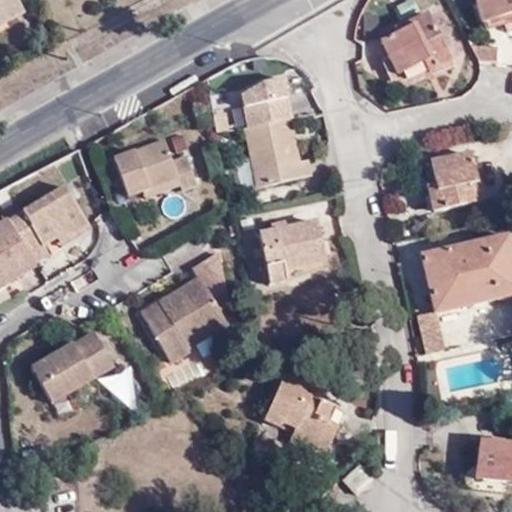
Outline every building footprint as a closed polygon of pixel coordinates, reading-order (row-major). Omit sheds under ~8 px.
[(0,0),(0,16),(4,25),(21,16),(13,0),(0,0)] [(511,0),(473,0),(475,3),(471,4),(477,24),(511,15),(511,0)] [(425,58),(429,66),(431,68),(448,58),(424,13),(402,24),(404,26),(376,42),(394,75),(400,72),(425,58)] [(404,80),(429,66),(425,58),(400,72),(404,80)] [(286,121),(242,133),(255,190),(311,177),(308,162),(292,166),(286,140),(291,138),(286,121)] [(180,184),(183,191),(184,194),(198,188),(187,160),(173,165),(165,144),(117,162),(131,200),(145,196),(180,184)] [(471,152),(431,161),(437,190),(430,191),(432,211),(480,201),(471,152)] [(148,203),(183,191),(180,184),(145,196),(148,203)] [(12,223),(38,266),(51,258),(45,247),(57,239),(61,246),(89,227),(65,189),(12,223)] [(0,290),(39,269),(38,266),(12,223),(11,222),(0,228),(0,290)] [(321,223),(262,238),(273,285),(289,282),(288,272),(329,262),(321,223)] [(92,233),(89,227),(61,246),(63,249),(92,233)] [(417,258),(430,314),(511,295),(511,270),(505,238),(417,258)] [(170,294),(138,314),(168,363),(188,351),(185,348),(224,324),(215,309),(224,303),(215,254),(189,270),(195,279),(177,289),(181,294),(173,299),(170,294)] [(181,294),(177,289),(170,294),(173,299),(181,294)] [(438,349),(430,314),(416,317),(424,352),(438,349)] [(57,359),(36,371),(56,406),(119,368),(98,333),(57,359)] [(310,396),(313,391),(285,378),(264,421),(281,429),(283,424),(295,429),(293,435),(328,451),(346,413),(319,401),(310,396)] [(322,395),(313,391),(310,396),(319,401),(322,395)] [(328,451),(293,435),(290,441),(325,457),(328,451)] [(506,472),(505,481),(511,481),(511,441),(479,438),(476,468),(506,472)] [(363,468),(347,483),(360,497),(375,482),(363,468)] [(475,477),(505,481),(506,472),(476,468),(475,477)]
